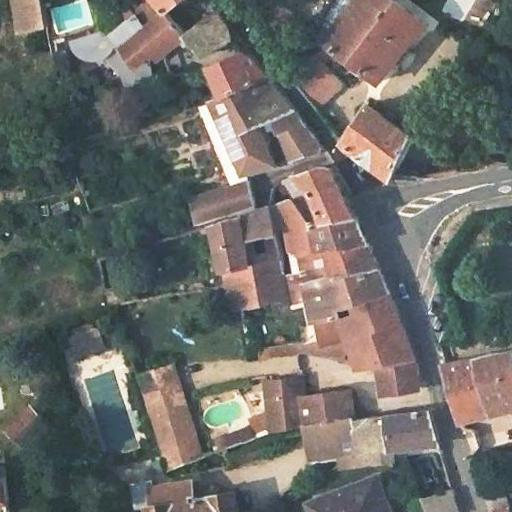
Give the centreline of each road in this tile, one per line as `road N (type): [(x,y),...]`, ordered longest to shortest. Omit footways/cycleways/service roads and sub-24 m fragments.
road 1 (tertiary): [(388,218),(472,511)]
road 2 (residential): [(388,218),(218,0)]
road 3 (unknown): [(434,399),(330,420),(281,400),(173,406)]
road 4 (tertiary): [(511,182),(388,218)]
